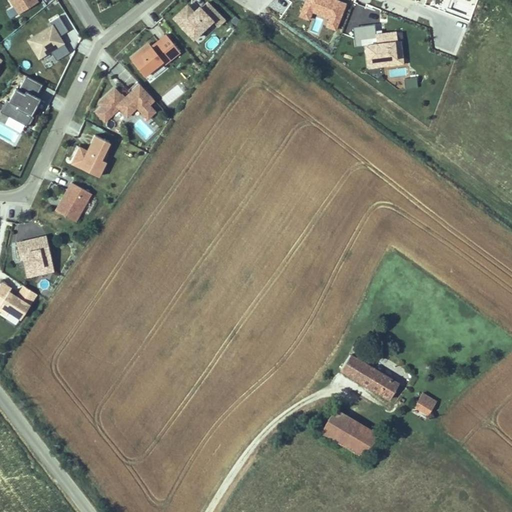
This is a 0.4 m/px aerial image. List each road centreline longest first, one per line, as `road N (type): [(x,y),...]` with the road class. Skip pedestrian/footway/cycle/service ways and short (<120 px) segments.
road 1 (residential): [(105,36),(35,176),(20,193),(0,192)]
road 2 (track): [(340,381),(261,438),(209,511)]
road 3 (tertiary): [(0,399),(88,511)]
